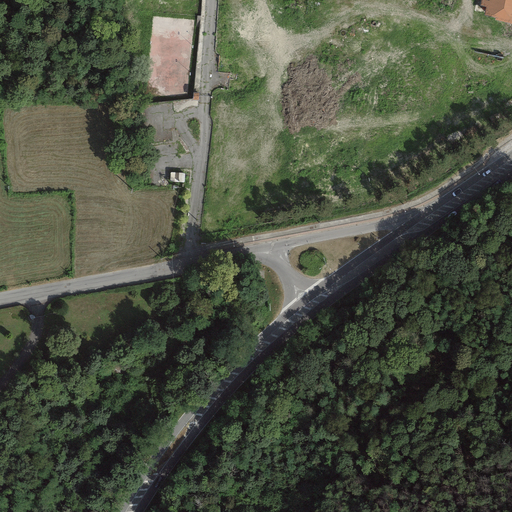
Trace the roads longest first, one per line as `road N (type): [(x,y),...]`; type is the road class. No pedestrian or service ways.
road 1 (secondary): [(141,511),(237,386),(409,242)]
road 2 (secondary): [(289,309),(194,407),(116,511)]
road 3 (residential): [(192,265),(214,0)]
road 4 (tertiary): [(413,217),(259,251)]
road 5 (tertiary): [(192,265),(47,294)]
road 6 (secondary): [(409,242),(511,172)]
road 7 (secondary): [(413,217),(314,287)]
